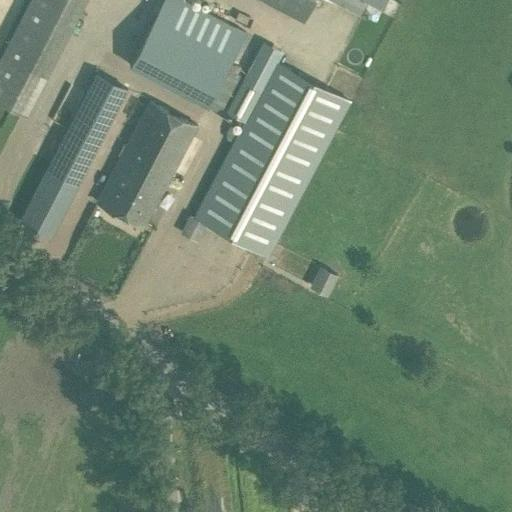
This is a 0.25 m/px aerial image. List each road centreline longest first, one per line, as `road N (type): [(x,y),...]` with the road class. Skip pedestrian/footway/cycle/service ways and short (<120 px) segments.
road 1 (unclassified): [(396,511),(189,363)]
road 2 (unclassified): [(189,363),(0,264)]
road 3 (unclassified): [(172,511),(162,443),(170,394),(189,363)]
